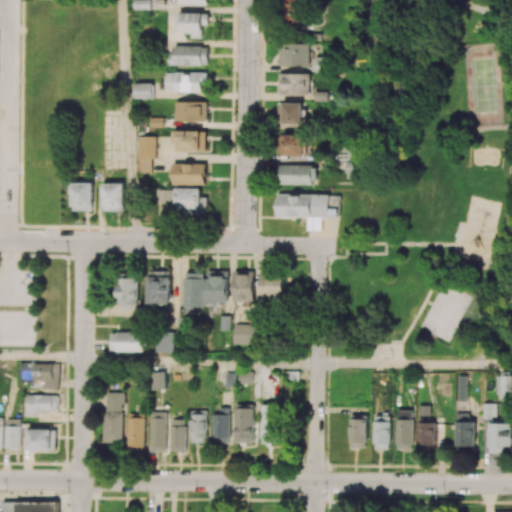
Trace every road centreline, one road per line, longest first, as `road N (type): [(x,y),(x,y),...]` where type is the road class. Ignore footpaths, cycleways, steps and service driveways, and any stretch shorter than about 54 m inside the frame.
road 1 (residential): [(511,484),(82,481)]
road 2 (residential): [(314,249),(0,240)]
road 3 (residential): [(314,249),(314,511)]
road 4 (residential): [(249,0),(245,245)]
road 5 (residential): [(8,0),(6,241)]
road 6 (residential): [(83,242),(82,481)]
